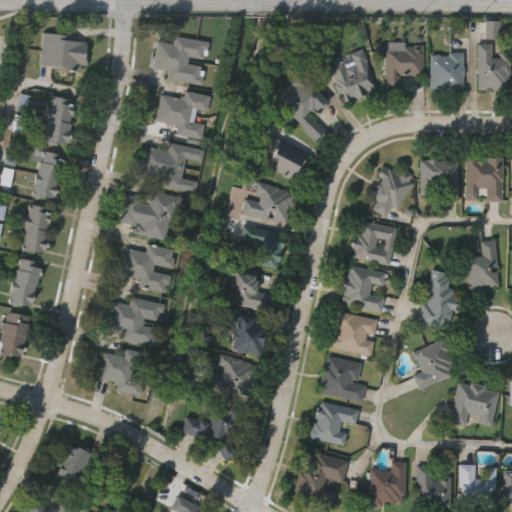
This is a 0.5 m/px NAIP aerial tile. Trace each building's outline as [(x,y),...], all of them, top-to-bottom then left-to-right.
[(39,65),(41,32),(75,35),(75,40),(87,41),(86,52),(87,52),(86,65),(79,64),(78,71),(65,70),(66,67),(39,65)] [(153,67),(157,42),(173,44),(174,36),(208,42),(206,56),(201,55),(201,58),(187,56),(186,64),(200,66),(198,75),(202,75),(200,85),(167,79),(168,69),(153,67)] [(383,85),(383,46),(401,46),(401,43),(420,43),(420,74),(398,74),(398,86),(383,85)] [(477,43),(490,44),(490,58),(498,58),(499,52),(509,53),(509,72),(507,72),(506,84),(505,84),(505,91),(495,91),(495,88),(487,88),(487,90),(477,90),(477,43)] [(375,84),(366,88),(367,91),(354,96),(353,93),(349,94),(350,97),(342,101),(328,65),(342,60),(346,71),(356,67),(350,51),(361,47),(375,84)] [(428,87),(428,54),(446,54),(446,51),(461,51),(461,86),(454,86),(454,90),(447,90),(447,87),(428,87)] [(279,102),(295,86),(291,82),(300,73),(329,103),(323,109),(321,107),(316,111),(312,107),(307,112),(312,117),(313,116),(326,129),(314,141),(301,129),(303,127),(279,102)] [(156,122),(161,94),(185,99),(187,91),(210,96),(207,112),(196,110),(194,122),(203,124),(200,139),(175,134),(176,126),(156,122)] [(44,128),(47,113),(45,113),(47,103),(51,103),(52,94),(69,97),(69,101),(75,102),(73,114),(70,114),(68,128),(70,129),(68,139),(65,139),(65,141),(52,139),(52,142),(44,141),(46,128),(44,128)] [(266,133),(306,155),(300,166),(295,164),(289,175),(271,165),(274,160),(269,157),(271,153),(265,150),(263,153),(257,149),(266,133)] [(139,171),(145,145),(167,150),(169,142),(203,150),(201,162),(185,158),(181,178),(196,181),(194,194),(159,186),(161,176),(139,171)] [(39,159),(41,159),(43,149),(62,153),(61,157),(65,158),(63,167),(62,167),(60,175),(57,175),(55,182),(58,183),(55,196),(40,192),(39,195),(31,193),(34,183),(32,182),(34,170),(37,171),(39,159)] [(421,156),(457,157),(456,194),(444,194),(445,180),(432,180),(432,193),(419,192),(421,156)] [(466,156),(477,156),(477,159),(487,159),(487,156),(503,156),(503,179),(501,179),(501,200),(485,200),(486,187),(478,187),(477,199),(466,199),(466,156)] [(395,207),(389,203),(383,214),(370,206),(375,198),(368,194),(380,176),(376,173),(381,165),(386,168),(387,166),(397,172),(401,166),(411,172),(407,179),(411,182),(395,207)] [(238,210),(241,196),(256,199),(258,191),(253,190),(256,178),(278,183),(277,186),(286,188),(286,190),(292,191),(290,202),(286,201),(284,209),(287,209),(285,221),(270,217),(272,208),(267,207),(265,216),(238,210)] [(118,220),(123,192),(139,195),(138,200),(143,201),(145,190),(149,191),(150,189),(177,194),(173,218),(165,216),(161,238),(130,232),(132,223),(118,220)] [(22,236),(25,222),(21,221),(24,211),(28,212),(31,201),(47,205),(46,210),(52,211),(50,223),(47,222),(45,229),(48,229),(46,237),(48,237),(46,248),(42,247),(41,250),(32,247),(31,250),(21,247),(24,236),(22,236)] [(394,226),(386,263),(350,256),(352,249),(348,248),(351,235),(354,236),(358,218),(394,226)] [(239,223),(279,230),(278,234),(283,235),(279,258),(276,257),(274,264),(250,260),(254,239),(237,236),(239,223)] [(494,237),(496,263),(488,264),(488,270),(497,269),(498,283),(487,284),(487,282),(478,283),(478,286),(468,287),(468,280),(466,280),(465,269),(462,270),(460,249),(471,248),(471,253),(480,252),(479,239),(494,237)] [(120,273),(125,247),(144,250),(146,242),(172,248),(170,255),(173,255),(171,265),(153,262),(151,270),(169,273),(167,283),(163,282),(161,290),(137,285),(138,277),(120,273)] [(19,256),(37,260),(36,265),(41,266),(39,277),(37,276),(36,283),(33,283),(31,292),(34,292),(32,301),(29,301),(28,303),(18,301),(18,303),(9,301),(11,291),(8,290),(11,276),(14,277),(16,267),(17,267),(19,256)] [(225,300),(230,276),(225,275),(227,264),(258,271),(254,288),(271,292),(267,309),(225,300)] [(348,267),(382,274),(380,286),(368,284),(366,296),(381,299),(378,313),(340,305),(342,293),(340,292),(342,280),(345,280),(348,267)] [(445,327),(416,320),(420,302),(424,303),(429,287),(426,286),(431,267),(443,270),(442,275),(444,275),(443,279),(448,280),(446,286),(452,288),(450,296),(457,298),(454,309),(450,308),(445,327)] [(106,326),(112,300),(127,303),(129,295),(162,303),(160,311),(156,310),(154,319),(141,316),(140,324),(152,326),(150,336),(154,337),(153,345),(118,337),(120,329),(106,326)] [(27,314),(26,321),(30,321),(28,336),(25,335),(22,354),(7,352),(7,353),(0,351),(0,334),(1,328),(0,328),(0,319),(4,320),(5,310),(27,314)] [(230,347),(237,313),(251,316),(249,322),(263,325),(257,353),(230,347)] [(334,313),(375,320),(372,336),(365,334),(364,341),(370,342),(368,357),(364,356),(363,360),(357,359),(358,355),(326,349),(328,335),(333,336),(335,327),(331,327),(334,313)] [(444,336),(449,349),(446,350),(451,360),(448,361),(451,366),(446,368),(449,374),(417,388),(411,373),(420,369),(416,359),(414,360),(410,352),(444,336)] [(95,377),(101,351),(122,356),(124,347),(146,352),(142,367),(130,365),(127,377),(138,380),(135,394),(113,389),(115,381),(95,377)] [(204,384),(207,369),(220,372),(222,365),(216,363),(219,351),(249,358),(248,362),(256,364),(250,392),(235,389),(237,381),(232,380),(229,390),(204,384)] [(324,357),(359,364),(355,381),(350,380),(350,384),(362,387),(358,403),(316,393),(324,357)] [(456,385),(467,388),(469,383),(485,387),(484,391),(498,395),(490,430),(473,426),(475,418),(465,416),(462,428),(446,424),(456,385)] [(321,399),(358,408),(354,423),(340,419),(338,429),(345,430),(341,444),(308,436),(311,420),(315,421),(316,417),(313,416),(315,405),(319,405),(321,399)] [(235,440),(229,444),(235,453),(222,462),(212,447),(198,442),(199,437),(179,430),(183,416),(202,422),(207,406),(224,411),(226,405),(241,410),(239,415),(243,416),(235,440)] [(65,439),(81,446),(83,443),(100,450),(91,471),(84,468),(78,483),(54,473),(58,465),(55,463),(65,439)] [(314,449),(346,458),(340,479),(323,475),(320,486),(334,490),(331,500),(291,489),(297,469),(301,470),(302,464),(307,465),(308,462),(305,461),(307,452),(313,454),(314,449)] [(404,460),(404,494),(398,494),(398,497),(393,497),(393,500),(379,500),(379,503),(367,503),(367,466),(377,466),(377,468),(389,468),(389,460),(404,460)] [(495,465),(493,500),(476,499),(475,506),(458,506),(458,485),(456,485),(457,461),(474,462),(474,477),(482,477),(482,465),(495,465)] [(448,474),(448,506),(427,506),(427,502),(416,502),(416,478),(414,478),(415,462),(429,462),(429,479),(438,479),(438,473),(448,474)] [(511,500),(500,500),(502,469),(511,469),(511,500)] [(57,491),(81,506),(77,511),(26,511),(33,500),(46,508),(57,491)] [(175,495),(208,511),(175,511),(168,508),(175,495)]
